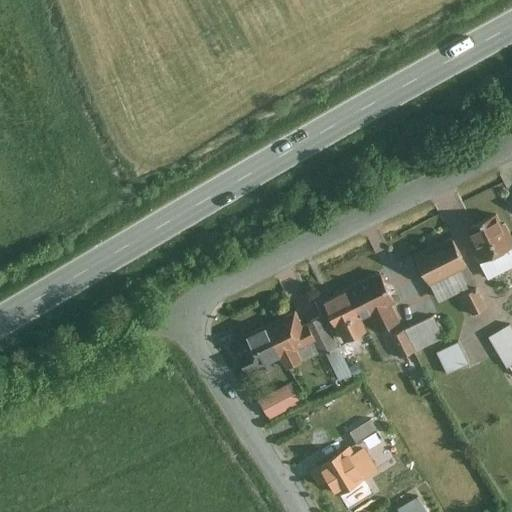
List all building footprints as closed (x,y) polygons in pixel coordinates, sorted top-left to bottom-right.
[(497,214),(469,228),(477,244),(471,247),(479,263),(480,263),(511,247),(511,237),(505,224),(502,225),(497,214)] [(452,237),(416,255),(430,283),(458,270),(465,266),(452,237)] [(381,274),(347,290),(361,319),(370,315),(379,332),(400,322),(391,304),(395,302),(381,274)] [(473,286),(459,295),(471,313),(485,304),(473,286)] [(347,290),(324,301),(338,329),(339,329),(344,340),(366,328),(361,319),(347,290)] [(295,311),(266,326),(281,355),(287,367),(303,359),(296,348),(302,345),(303,346),(313,341),(316,339),(308,324),(308,323),(303,326),(295,311)] [(322,316),(308,324),(316,339),(313,341),(319,355),(326,352),(340,379),(351,374),(322,316)] [(433,317),(391,337),(403,358),(414,352),(444,337),(433,317)] [(511,331),(507,323),(488,335),(511,370),(511,369),(511,331)] [(266,326),(237,340),(245,354),(239,357),(247,373),(260,367),(259,366),(281,355),(266,326)] [(460,342),(440,351),(449,372),(469,364),(460,342)] [(297,402),(284,378),(253,395),(266,418),(297,402)] [(378,431),(370,419),(349,432),(356,444),(378,431)] [(350,449),(319,467),(326,480),(327,480),(329,479),(337,494),(364,478),(364,477),(355,463),(358,462),(357,461),(350,449)]
